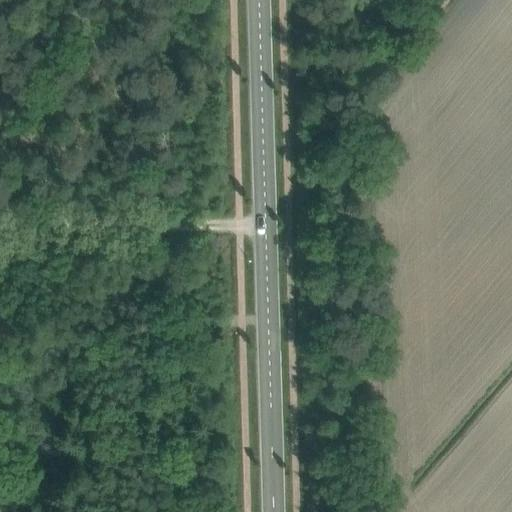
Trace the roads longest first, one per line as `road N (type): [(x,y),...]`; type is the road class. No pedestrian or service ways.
road 1 (primary): [(271,511),(258,0)]
road 2 (track): [(0,217),(263,212)]
